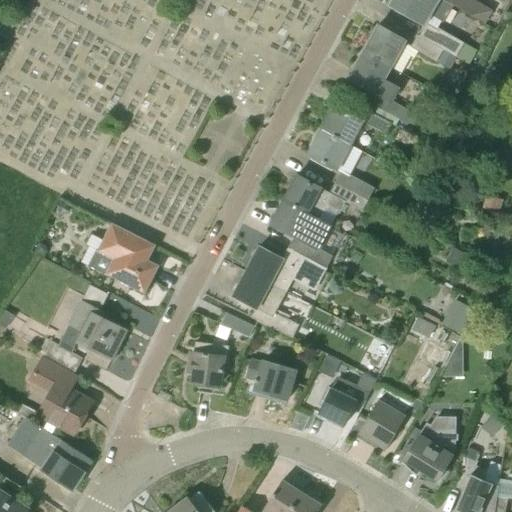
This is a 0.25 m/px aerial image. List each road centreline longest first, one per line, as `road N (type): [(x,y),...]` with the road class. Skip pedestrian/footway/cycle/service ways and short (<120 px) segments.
road 1 (residential): [(344,0),(131,413),(120,487)]
road 2 (tertiary): [(386,495),(316,454),(243,438),(198,443),(120,487)]
